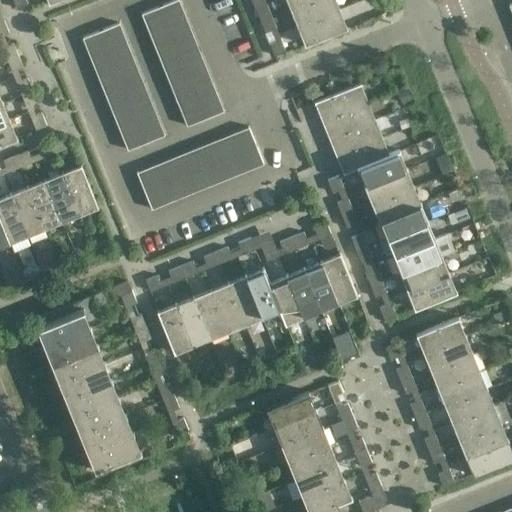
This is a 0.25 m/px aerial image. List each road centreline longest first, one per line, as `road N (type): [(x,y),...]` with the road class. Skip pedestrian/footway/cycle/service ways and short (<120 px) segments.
road 1 (residential): [(424,27),(511,228)]
road 2 (residential): [(424,27),(251,93)]
